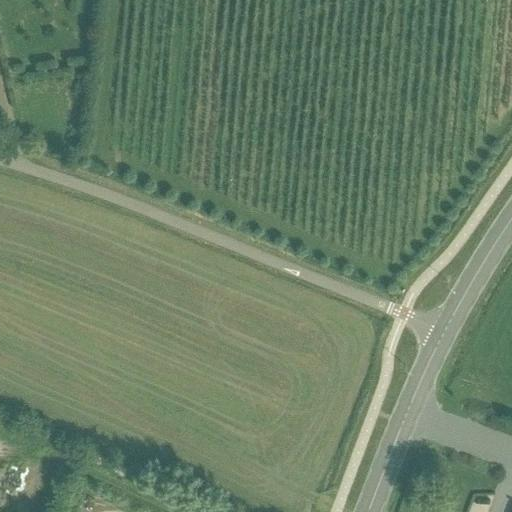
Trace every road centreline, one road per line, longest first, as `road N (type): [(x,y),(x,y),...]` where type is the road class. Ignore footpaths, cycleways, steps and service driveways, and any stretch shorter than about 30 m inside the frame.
road 1 (unclassified): [(445,331),(0,160)]
road 2 (primary): [(371,511),(445,331)]
road 3 (primary): [(445,331),(511,227)]
